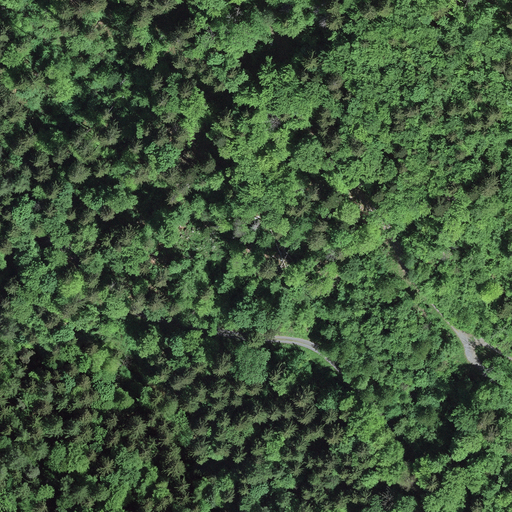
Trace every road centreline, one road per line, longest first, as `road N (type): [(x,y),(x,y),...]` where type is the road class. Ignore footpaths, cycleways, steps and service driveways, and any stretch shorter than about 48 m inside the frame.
road 1 (track): [(0,260),(57,242),(112,300),(246,341),(319,347),(416,454),(435,493),(428,511)]
road 2 (track): [(511,398),(404,269),(381,218),(301,102),(264,0)]
road 3 (track): [(0,387),(72,475),(103,485),(213,491),(243,498),(259,511)]
